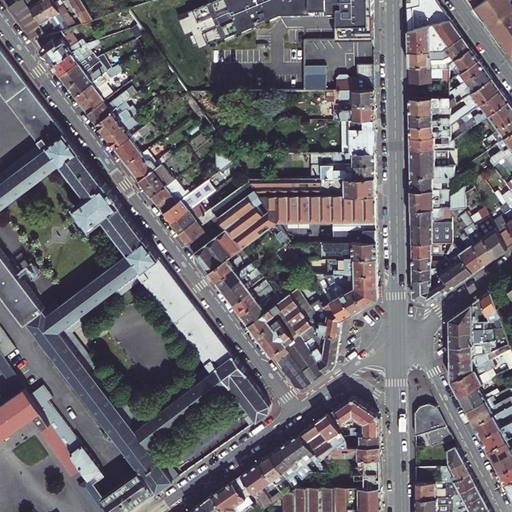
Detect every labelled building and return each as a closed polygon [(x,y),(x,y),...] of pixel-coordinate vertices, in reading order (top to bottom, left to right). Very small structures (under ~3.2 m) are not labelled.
[(17,0),(9,6),(17,17),(28,8),(24,3),(22,0),(17,0)] [(42,0),(40,1),(50,18),(51,20),(53,19),(52,17),(60,12),(58,9),(54,2),(52,0),(42,0)] [(64,5),(60,0),(57,0),(54,2),(58,9),(64,5)] [(87,7),(82,0),(78,0),(72,4),(77,13),(87,7)] [(373,0),(216,0),(189,12),(190,15),(180,19),(186,34),(193,31),(201,48),(282,13),(336,12),(337,21),(337,39),(374,39),(374,21),(373,0)] [(409,37),(431,36),(431,37),(437,37),(440,48),(444,48),(449,44),(463,35),(437,0),(408,0),(409,29),(409,37)] [(482,0),(473,7),(477,13),(483,18),(484,18),(502,42),(505,40),(511,51),(511,50),(511,4),(509,0),(482,0)] [(40,24),(50,18),(40,1),(30,7),(40,24)] [(77,13),(83,22),(94,19),(87,7),(77,13)] [(34,39),(45,36),(28,8),(17,17),(34,39)] [(62,15),(65,21),(70,18),(71,17),(68,12),(62,15)] [(74,26),(70,18),(65,21),(69,27),(74,26)] [(41,48),(52,64),(86,42),(83,38),(70,46),(63,36),(66,34),(62,30),(58,31),(51,34),(55,38),(41,48)] [(444,48),(440,48),(435,48),(409,49),(409,65),(430,65),(431,76),(443,76),(443,79),(450,78),(450,76),(449,70),(449,67),(449,62),(471,47),(463,35),(449,44),(444,48)] [(409,37),(409,49),(435,48),(440,48),(437,37),(431,37),(431,36),(409,37)] [(52,64),(60,74),(85,57),(83,54),(91,48),(98,44),(100,41),(98,38),(86,42),(52,64)] [(0,287),(27,323),(30,321),(131,457),(156,489),(157,491),(180,475),(154,442),(226,387),(231,383),(258,419),(270,410),(271,402),(247,373),(248,372),(234,354),(233,354),(160,257),(161,256),(147,238),(146,238),(121,206),(122,205),(117,199),(118,198),(110,188),(109,189),(105,182),(104,183),(79,151),(80,150),(65,131),(64,132),(0,46),(0,287)] [(461,71),(479,58),(471,47),(449,62),(449,67),(449,70),(453,68),(457,74),(461,71)] [(83,54),(85,57),(94,51),(91,48),(83,54)] [(85,57),(60,74),(68,84),(90,68),(92,66),(90,63),(98,57),(97,56),(94,51),(85,57)] [(90,68),(68,84),(76,94),(108,70),(113,67),(105,57),(101,61),(106,67),(103,69),(102,66),(94,72),(90,68)] [(90,63),(92,66),(101,60),(98,57),(90,63)] [(479,58),(461,71),(466,79),(485,66),(479,58)] [(118,64),(113,67),(108,70),(76,94),(88,111),(103,100),(105,99),(101,93),(110,87),(106,81),(122,69),(118,64)] [(353,96),(353,104),(375,104),(375,64),(358,65),(358,78),(351,79),(348,76),(340,76),(337,79),(337,89),(334,89),(334,96),(340,96),(342,99),(349,99),(352,96),(353,96)] [(305,66),(306,90),(327,89),(327,65),(305,66)] [(430,65),(409,65),(410,82),(431,82),(431,76),(430,65)] [(468,94),(493,77),(485,66),(466,79),(454,88),(450,91),(450,95),(450,104),(450,106),(457,102),(455,95),(464,89),(468,94)] [(458,78),(456,75),(454,76),(450,79),(450,91),(454,88),(452,85),(457,82),(458,78)] [(476,106),(501,88),(493,77),(468,94),(463,97),(468,104),(466,104),(453,113),(452,112),(450,112),(450,117),(450,123),(462,116),(476,106)] [(489,114),(509,100),(501,88),(476,106),(479,111),(465,121),(462,116),(450,123),(451,129),(451,135),(451,141),(454,139),(476,123),(484,117),(489,114)] [(88,111),(97,122),(113,110),(132,96),(127,89),(107,104),(103,100),(88,111)] [(410,97),(410,113),(433,112),(437,112),(438,104),(450,104),(450,95),(410,97)] [(511,104),(509,100),(489,114),(499,128),(511,119),(511,104)] [(350,119),(376,118),(375,104),(353,104),(354,113),(351,113),(349,111),(335,111),(335,119),(342,119),(350,119)] [(97,122),(106,135),(132,115),(128,108),(117,116),(113,110),(97,122)] [(410,113),(411,124),(433,124),(450,123),(450,117),(440,117),(439,119),(433,119),(433,112),(410,113)] [(499,128),(489,114),(484,117),(491,126),(495,131),(499,128)] [(130,136),(132,135),(128,129),(138,121),(132,115),(106,135),(116,147),(130,136)] [(376,118),(350,119),(351,142),(349,144),(349,149),(351,150),(351,152),(376,152),(376,118)] [(351,142),(350,119),(342,119),(343,152),(351,152),(351,150),(349,149),(349,144),(351,142)] [(505,137),(511,132),(511,119),(499,128),(495,131),(493,133),(496,138),(501,134),(502,132),(505,137)] [(150,129),(146,124),(138,130),(142,135),(150,129)] [(411,136),(435,135),(451,135),(451,129),(440,129),(439,130),(433,130),(433,124),(411,124),(411,136)] [(491,126),(483,132),(487,137),(490,135),(493,133),(495,131),(491,126)] [(507,155),(511,151),(511,132),(505,137),(497,143),(502,149),(492,155),(491,160),(494,164),(507,155)] [(435,149),(455,149),(454,139),(451,141),(451,143),(435,143),(435,135),(411,136),(411,148),(435,148),(435,149)] [(142,152),(130,136),(116,147),(128,163),(142,152)] [(411,175),(452,175),(455,172),(455,149),(435,149),(435,148),(411,148),(411,175)] [(147,159),(142,152),(128,163),(140,179),(157,166),(151,159),(148,158),(147,159)] [(323,177),(377,176),(376,164),(355,164),(322,165),(322,158),(322,152),(312,152),(312,177),(323,177)] [(354,157),(355,164),(377,164),(376,152),(351,152),(343,152),(322,152),(322,158),(334,158),(334,160),(347,160),(348,158),(348,157),(354,157)] [(232,153),(217,153),(217,172),(236,158),(233,154),(232,153)] [(157,166),(140,179),(152,195),(169,182),(173,179),(162,162),(157,166)] [(412,189),(433,189),(433,182),(447,182),(447,188),(452,188),(452,175),(411,175),(412,189)] [(217,184),(212,176),(190,192),(188,194),(182,198),(164,211),(172,222),(204,198),(203,195),(217,184)] [(377,176),(323,177),(323,194),(377,194),(377,176)] [(242,247),(243,248),(278,223),(345,221),(378,220),(377,194),(323,194),(323,177),(250,178),(251,179),(212,208),(217,213),(219,216),(227,227),(222,231),(209,241),(194,251),(210,272),(228,258),(236,252),(242,247)] [(182,198),(180,196),(169,182),(152,195),(164,211),(182,198)] [(412,189),(412,208),(439,207),(439,196),(452,196),(452,207),(466,206),(466,184),(461,187),(452,194),(452,188),(447,188),(433,189),(412,189)] [(452,188),(452,194),(461,187),(459,184),(452,188)] [(511,209),(511,190),(511,189),(499,197),(503,204),(506,201),(508,204),(511,208),(511,209)] [(172,222),(180,232),(198,218),(194,212),(208,202),(205,197),(204,198),(172,222)] [(478,209),(483,215),(489,211),(485,204),(478,209)] [(505,212),(511,208),(508,204),(505,206),(503,204),(500,206),(505,212)] [(447,221),(452,221),(452,213),(452,207),(439,207),(412,208),(412,222),(433,221),(433,213),(443,213),(443,211),(447,211),(447,221)] [(194,251),(209,241),(203,232),(206,230),(202,225),(210,219),(217,213),(212,208),(198,218),(180,232),(194,251)] [(499,230),(500,233),(510,227),(511,230),(511,209),(511,208),(505,212),(511,221),(499,230)] [(468,236),(487,262),(497,255),(474,222),(466,211),(461,214),(471,229),(474,231),(468,236)] [(477,220),(474,222),(497,255),(508,247),(500,233),(499,230),(489,212),(483,216),(484,219),(478,223),(477,220)] [(217,213),(210,219),(212,222),(214,220),(219,216),(217,213)] [(219,216),(214,220),(222,231),(227,227),(219,216)] [(378,220),(345,221),(346,230),(378,228),(378,220)] [(453,241),(452,228),(452,221),(447,221),(433,221),(412,222),(413,242),(433,241),(441,241),(453,241)] [(460,252),(474,271),(487,262),(468,236),(462,227),(459,229),(465,238),(464,239),(468,246),(460,252)] [(511,230),(510,227),(500,233),(508,247),(511,244),(511,230)] [(334,230),(334,242),(378,241),(378,228),(346,230),(334,230)] [(343,258),(378,257),(378,241),(334,242),(324,243),(324,248),(322,248),(322,259),(343,258)] [(413,242),(413,255),(432,254),(443,254),(444,251),(446,253),(451,245),(441,246),(441,241),(433,241),(413,242)] [(453,248),(456,246),(453,241),(451,245),(446,253),(449,254),(453,248)] [(210,272),(217,281),(235,267),(249,256),(243,248),(242,247),(236,252),(228,258),(210,272)] [(460,282),(474,271),(460,252),(459,250),(455,253),(459,259),(453,263),(449,266),(460,282)] [(444,278),(441,280),(439,282),(446,292),(460,282),(449,266),(453,263),(448,256),(449,254),(446,253),(444,256),(446,258),(445,261),(443,263),(443,266),(446,268),(440,273),(442,276),(444,278)] [(413,267),(437,266),(439,266),(442,261),(437,261),(437,256),(432,256),(432,254),(413,255),(413,267)] [(340,274),(351,273),(378,273),(378,257),(343,258),(319,259),(303,259),(314,274),(323,274),(327,274),(331,274),(340,274)] [(235,267),(217,281),(224,291),(257,266),(253,261),(242,268),(242,271),(239,273),(235,267)] [(261,272),(257,266),(224,291),(232,301),(250,287),(245,281),(247,280),(250,280),(261,272)] [(440,273),(437,266),(413,267),(413,280),(433,277),(432,274),(437,273),(439,276),(440,277),(442,276),(440,273)] [(336,282),(339,285),(340,285),(340,282),(343,282),(344,285),(356,284),(356,285),(379,285),(378,273),(351,273),(351,278),(340,278),(340,274),(331,274),(336,282)] [(342,289),(339,285),(336,282),(333,283),(327,274),(323,274),(325,277),(329,283),(331,285),(329,286),(340,296),(342,295),(354,312),(365,306),(353,289),(347,292),(345,289),(343,288),(342,289)] [(429,304),(446,292),(439,282),(433,286),(433,277),(413,280),(413,297),(429,304)] [(241,314),(260,300),(255,294),(256,293),(261,293),(271,285),(267,279),(252,290),(234,304),(241,314)] [(340,285),(339,285),(342,289),(343,288),(345,289),(347,292),(353,289),(365,306),(379,298),(379,285),(356,285),(356,284),(344,285),(343,282),(340,282),(340,285)] [(329,298),(343,318),(354,312),(342,295),(340,296),(329,286),(331,285),(329,283),(326,284),(328,286),(324,289),(329,298)] [(250,287),(232,301),(234,304),(252,290),(250,287)] [(491,290),(481,297),(486,309),(490,321),(495,320),(498,328),(503,327),(491,290)] [(300,334),(304,330),(312,324),(305,314),(291,293),(282,300),(272,307),(279,318),(287,328),(294,338),(285,345),(290,352),(294,357),(299,364),(303,370),(310,365),(319,377),(326,371),(300,334)] [(264,307),(260,300),(241,314),(250,324),(272,307),(282,300),(278,294),(268,301),(267,305),(264,307)] [(318,332),(340,337),(343,318),(329,298),(322,303),(329,313),(327,322),(321,321),(312,309),(305,314),(312,324),(318,332)] [(470,330),(482,329),(481,320),(473,321),(473,303),(451,319),(451,332),(470,330)] [(272,307),(250,324),(257,334),(279,318),(272,307)] [(486,309),(481,311),(484,323),(490,321),(486,309)] [(279,318),(257,334),(265,344),(287,328),(279,318)] [(0,349),(1,351),(5,356),(5,357),(16,349),(0,325),(0,349)] [(294,338),(287,328),(265,344),(273,355),(285,345),(294,338)] [(451,332),(451,346),(493,340),(492,334),(483,335),(482,329),(470,330),(451,332)] [(311,341),(304,330),(300,334),(326,371),(334,366),(336,362),(337,355),(326,354),(325,343),(323,343),(316,334),(313,336),(315,338),(311,341)] [(326,354),(337,355),(340,337),(318,332),(316,334),(323,343),(325,343),(326,354)] [(479,355),(490,352),(489,346),(494,345),(494,340),(493,340),(451,346),(451,358),(479,355)] [(277,361),(290,352),(285,345),(273,355),(277,361)] [(511,351),(511,350),(503,354),(510,368),(511,366),(511,351)] [(294,357),(290,352),(277,361),(282,367),(294,357)] [(451,358),(452,380),(489,361),(487,357),(491,355),(490,352),(479,355),(451,358)] [(45,384),(31,394),(26,387),(10,364),(5,357),(5,356),(0,359),(0,367),(1,369),(18,393),(0,404),(0,436),(2,439),(36,416),(44,428),(51,423),(84,469),(89,477),(93,483),(106,473),(49,399),(54,396),(45,384)] [(299,364),(294,357),(282,367),(286,373),(299,364)] [(452,380),(459,394),(491,378),(488,371),(493,369),(491,365),(494,364),(492,360),(489,361),(452,380)] [(303,370),(299,364),(286,373),(291,379),(303,370)] [(310,365),(303,370),(312,381),(319,377),(310,365)] [(303,370),(291,379),(297,386),(304,387),(312,381),(303,370)] [(462,400),(482,390),(494,383),(491,378),(459,394),(462,400)] [(226,387),(253,423),(258,419),(231,383),(226,387)] [(462,400),(467,409),(493,396),(503,390),(501,385),(498,387),(496,387),(488,391),(487,392),(484,394),(482,390),(462,400)] [(352,396),(330,412),(341,428),(348,423),(346,421),(355,415),(365,422),(366,426),(366,433),(381,433),(381,415),(379,411),(357,396),(352,396)] [(467,409),(475,424),(511,404),(511,396),(511,397),(511,396),(494,404),(492,401),(495,399),(493,396),(467,409)] [(416,411),(416,434),(428,430),(432,445),(454,438),(451,432),(437,405),(430,402),(420,405),(416,411)] [(511,404),(475,424),(482,438),(501,427),(497,418),(501,416),(503,417),(511,412),(511,404)] [(349,445),(345,434),(341,428),(330,412),(319,420),(336,445),(341,445),(349,445)] [(323,458),(336,445),(319,420),(301,432),(321,460),(323,458)] [(482,438),(489,450),(508,440),(504,432),(508,430),(510,430),(511,432),(511,431),(511,421),(501,427),(482,438)] [(51,423),(44,428),(41,431),(73,476),(80,472),(84,469),(51,423)] [(291,439),(308,463),(313,459),(321,471),(328,471),(321,460),(301,432),(291,439)] [(366,433),(345,434),(349,445),(350,445),(382,444),(381,433),(366,433)] [(489,450),(494,461),(511,452),(511,437),(508,440),(489,450)] [(308,463),(291,439),(281,447),(299,472),(303,478),(310,471),(314,471),(308,463)] [(359,457),(382,457),(382,444),(350,445),(350,454),(347,454),(347,457),(359,457)] [(453,460),(455,465),(465,459),(457,444),(450,447),(450,460),(453,460)] [(323,458),(341,458),(341,445),(336,445),(323,458)] [(299,472),(281,447),(271,453),(289,478),(299,472)] [(511,452),(494,461),(500,472),(511,466),(511,452)] [(273,479),(279,488),(285,484),(288,488),(288,491),(296,491),(295,487),(293,484),(289,478),(271,453),(268,455),(267,455),(261,459),(261,461),(260,462),(273,479)] [(134,474),(149,494),(156,489),(131,457),(125,462),(134,474)] [(382,457),(359,457),(359,472),(366,471),(366,486),(382,486),(382,457)] [(454,480),(456,479),(471,471),(465,459),(455,465),(454,465),(451,467),(451,465),(442,465),(442,468),(452,469),(454,469),(456,473),(451,474),(442,474),(442,480),(447,480),(450,480),(454,480)] [(260,488),(273,479),(260,462),(259,462),(258,462),(252,466),(252,467),(243,473),(250,484),(265,505),(268,505),(280,496),(283,494),(280,491),(270,498),(264,489),(260,488)] [(417,465),(417,473),(438,473),(437,465),(417,465)] [(511,466),(500,472),(506,484),(511,480),(511,466)] [(457,493),(462,491),(477,482),(471,471),(456,479),(454,480),(450,480),(447,480),(447,486),(448,496),(449,496),(453,496),(453,495),(457,493)] [(213,494),(225,511),(234,511),(237,510),(236,509),(237,507),(239,510),(253,500),(249,494),(247,496),(242,489),(244,487),(250,484),(243,473),(213,494)] [(417,473),(417,481),(438,480),(438,473),(417,473)] [(103,496),(114,511),(124,511),(141,500),(149,494),(134,474),(126,480),(103,496)] [(93,483),(89,477),(79,485),(98,511),(114,511),(103,496),(93,483)] [(417,481),(417,497),(439,496),(448,496),(447,486),(445,486),(445,489),(438,490),(438,480),(417,481)] [(453,496),(454,509),(457,507),(468,501),(483,493),(477,482),(462,491),(457,493),(453,495),(453,496)] [(296,491),(295,511),(382,511),(382,486),(303,487),(299,487),(295,487),(296,491)] [(284,511),(295,511),(296,491),(288,491),(283,494),(280,496),(282,499),(285,498),(285,504),(284,504),(284,511)] [(454,511),(479,511),(490,506),(483,493),(468,501),(472,510),(467,511),(465,511),(459,511),(457,507),(454,509),(454,511)] [(225,511),(213,494),(204,501),(211,511),(225,511)] [(439,496),(417,497),(417,511),(454,511),(454,509),(453,496),(449,496),(449,503),(439,503),(439,496)] [(192,510),(193,511),(211,511),(204,501),(192,510)]
